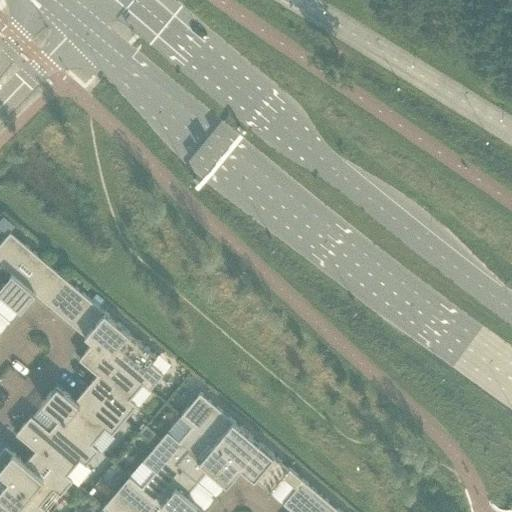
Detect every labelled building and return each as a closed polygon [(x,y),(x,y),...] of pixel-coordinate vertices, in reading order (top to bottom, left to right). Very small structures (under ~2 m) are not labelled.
[(4,215),(0,219),(0,226),(5,231),(13,223),(4,215)] [(72,323),(76,319),(92,300),(91,299),(25,244),(18,253),(2,239),(0,242),(0,262),(35,292),(72,323)] [(35,292),(0,262),(0,296),(2,294),(21,309),(35,292)] [(96,293),(91,299),(92,300),(98,305),(103,299),(97,294),(96,293)] [(92,300),(76,319),(88,329),(84,334),(93,341),(143,383),(150,389),(163,373),(151,362),(157,355),(98,305),(92,300)] [(93,341),(78,358),(97,374),(86,387),(124,419),(137,404),(130,398),(143,383),(93,341)] [(57,384),(41,402),(60,418),(60,417),(92,443),(105,428),(112,434),(124,419),(86,387),(75,400),(57,384)] [(241,467),(249,473),(251,470),(256,475),(265,465),(271,470),(280,459),(200,392),(180,415),(192,425),(241,467)] [(31,415),(16,433),(36,450),(37,449),(67,474),(79,459),(86,465),(99,449),(92,443),(60,417),(60,418),(49,430),(31,415)] [(146,425),(140,432),(148,439),(154,432),(146,425)] [(241,467),(192,425),(179,440),(167,430),(154,445),(197,481),(208,468),(227,484),(241,467)] [(142,485),(173,511),(202,511),(205,510),(186,494),(197,481),(154,445),(142,460),(154,470),(142,485)] [(5,446),(0,451),(0,472),(8,479),(9,478),(40,504),(53,489),(60,495),(73,479),(67,474),(37,449),(36,450),(25,462),(5,446)] [(341,511),(289,467),(269,491),(270,492),(283,477),(296,487),(283,502),(294,511),(341,511)] [(173,511),(142,485),(129,475),(103,506),(109,511),(173,511)] [(0,511),(45,511),(47,510),(40,504),(9,478),(8,479),(0,488),(0,511)]
